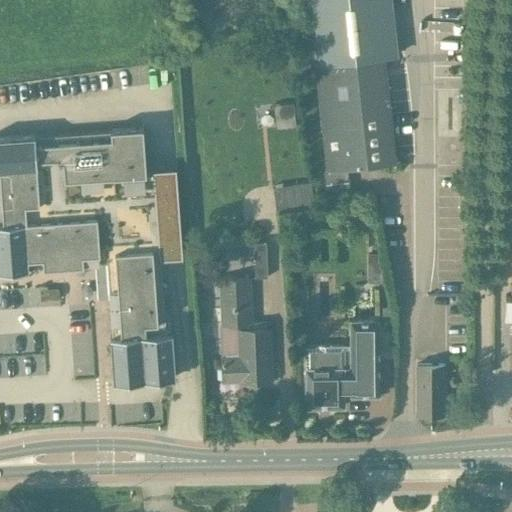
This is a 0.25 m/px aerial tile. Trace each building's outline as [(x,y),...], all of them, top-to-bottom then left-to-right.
[(390,0),(308,0),(315,63),(385,55),(396,54),(390,0)] [(386,59),(315,67),(326,169),(397,162),(386,59)] [(228,77),(232,109),(272,105),(269,72),(228,77)] [(35,134),(0,136),(0,270),(29,268),(29,267),(43,266),(43,267),(84,264),(84,263),(107,261),(112,335),(110,335),(113,381),(176,376),(172,331),(166,331),(161,258),(183,257),(176,167),(146,169),(143,126),(111,129),(111,130),(35,135),(35,134)] [(326,195),(351,192),(348,168),(323,171),(326,195)] [(314,205),(311,181),(293,184),(297,207),(314,205)] [(254,242),(255,278),(268,277),(266,241),(254,242)] [(368,253),(368,265),(380,265),(380,253),(368,253)] [(224,324),(226,324),(227,358),(222,358),(223,379),(241,378),(242,381),(272,380),(270,327),(269,327),(268,321),(252,321),(250,278),(222,279),(224,324)] [(351,345),(344,345),(344,394),(351,394),(351,395),(379,395),(378,320),(350,320),(351,345)] [(305,345),(306,405),(320,405),(320,406),(328,406),(328,405),(344,405),(344,394),(344,345),(330,345),(330,344),(319,344),(319,345),(305,345)] [(440,414),(447,414),(446,363),(417,364),(418,415),(432,415),(434,418),(440,418),(440,414)]
